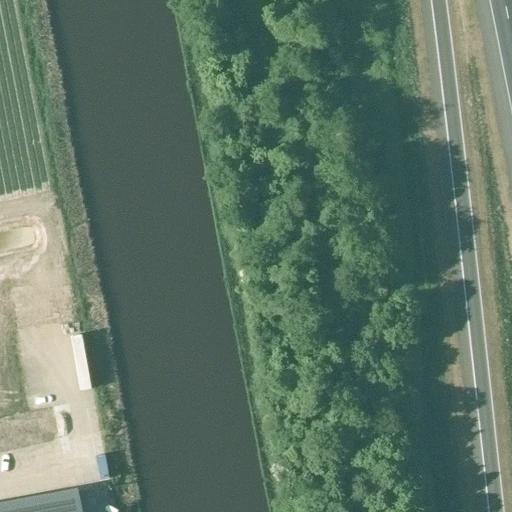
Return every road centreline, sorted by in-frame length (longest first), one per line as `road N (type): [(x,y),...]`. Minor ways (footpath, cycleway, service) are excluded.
road 1 (motorway): [(437,0),(496,511)]
road 2 (unknown): [(0,497),(77,469),(84,439),(40,280)]
